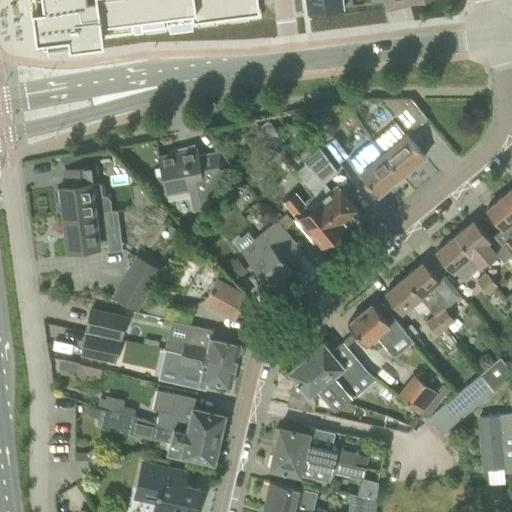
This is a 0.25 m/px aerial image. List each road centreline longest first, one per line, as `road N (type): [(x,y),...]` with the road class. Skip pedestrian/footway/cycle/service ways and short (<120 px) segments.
road 1 (residential): [(224,511),(261,356),(283,319),(313,278),(502,131),(507,93),(494,36)]
road 2 (residential): [(38,511),(37,382),(8,169)]
road 3 (residential): [(291,65),(494,36)]
road 4 (residential): [(0,133),(91,113),(154,86)]
road 5 (residential): [(154,86),(92,87),(0,104)]
road 6 (residential): [(154,86),(291,65)]
